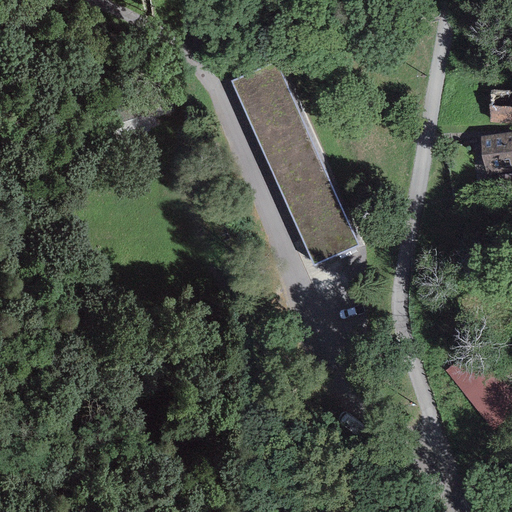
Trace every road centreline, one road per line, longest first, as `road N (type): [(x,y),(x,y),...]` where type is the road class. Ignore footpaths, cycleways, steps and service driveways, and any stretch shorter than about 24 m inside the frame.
road 1 (unclassified): [(452,500),(338,363),(212,85),(164,39),(94,0)]
road 2 (motorway): [(511,16),(346,511)]
road 3 (unclassified): [(452,500),(399,296),(447,0)]
road 4 (motorway): [(463,511),(511,385)]
